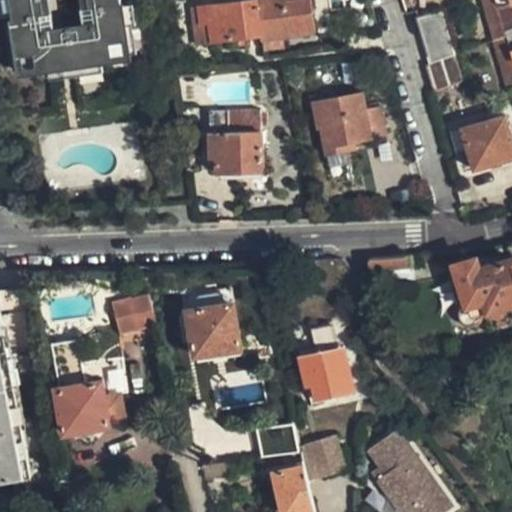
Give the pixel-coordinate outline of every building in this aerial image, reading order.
[(18,75),(135,58),(127,3),(124,4),(123,0),(10,0),(13,18),(10,19),(18,75)] [(314,34),(306,0),(300,0),(286,3),(285,0),(261,0),(253,1),(258,36),(260,43),(314,34)] [(483,0),(494,43),(506,39),(503,28),(496,2),(495,0),(483,0)] [(253,1),(199,8),(202,26),(209,25),(213,43),(258,36),(253,1)] [(428,61),(454,54),(441,8),(415,15),(428,61)] [(511,24),(503,28),(506,39),(510,51),(511,50),(511,24)] [(506,87),(511,85),(511,56),(510,51),(506,39),(494,43),(492,43),(506,87)] [(461,80),(454,54),(428,61),(424,62),(431,88),(461,80)] [(327,157),(350,154),(349,146),(388,137),(381,109),(368,112),(364,94),(314,104),(319,129),(321,129),(327,157)] [(260,110),(210,112),(212,157),(218,157),(219,175),(263,173),(260,110)] [(511,149),(502,113),(460,126),(472,168),(511,156),(511,149)] [(420,253),(377,255),(379,279),(391,279),(391,270),(421,268),(420,253)] [(454,264),(465,303),(462,304),(459,307),(458,311),(457,315),(459,320),(461,322),(465,324),(469,325),(472,325),(476,324),(477,322),(479,319),(481,317),(481,313),(480,310),(489,307),(489,309),(492,311),(494,312),(497,312),(499,310),(501,308),(501,306),(501,302),(511,299),(511,257),(478,267),(476,258),(454,264)] [(158,291),(120,297),(125,327),(152,322),(150,311),(161,310),(158,291)] [(24,292),(0,292),(0,490),(58,511),(65,511),(54,450),(38,373),(24,292)] [(242,304),(195,309),(202,370),(220,368),(221,372),(249,368),(242,304)] [(161,310),(150,311),(152,322),(163,320),(161,310)] [(327,357),(346,354),(342,335),(323,338),(327,357)] [(81,336),(54,342),(63,385),(59,386),(69,431),(116,422),(114,414),(128,412),(125,388),(110,392),(106,376),(90,380),(81,336)] [(318,406),(362,397),(357,375),(352,375),(346,354),(327,357),(309,361),(318,406)] [(390,473),(382,479),(406,511),(413,511),(416,510),(417,511),(449,511),(458,506),(402,430),(373,450),(385,466),(390,473)] [(310,477),(312,483),(346,473),(335,439),(304,447),(305,453),(308,469),(310,477)] [(390,473),(385,466),(376,471),(382,479),(390,473)] [(278,475),(286,511),(317,511),(312,483),(310,477),(308,469),(278,475)]
